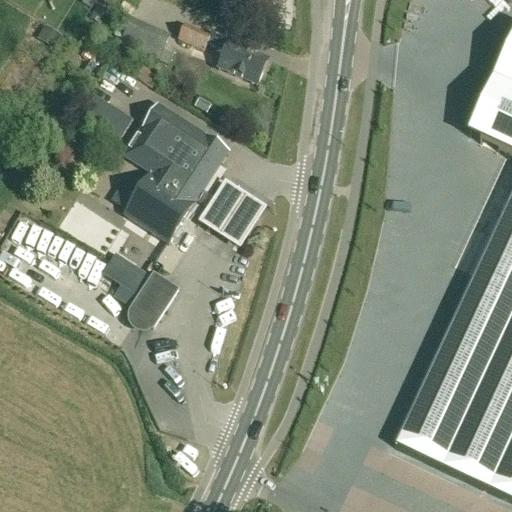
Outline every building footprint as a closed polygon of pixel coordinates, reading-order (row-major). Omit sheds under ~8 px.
[(120,45),(168,65),(172,54),(164,51),(170,37),(131,20),(120,45)] [(212,38),(186,27),(180,41),(206,53),(209,45),(227,53),(220,70),(259,87),(270,63),(256,57),(258,54),(232,43),(232,42),(214,34),(212,38)] [(511,160),(511,193),(393,449),(511,504),(511,74),(479,145),(511,160)] [(205,140),(186,127),(159,109),(125,159),(152,177),(125,217),(168,246),(182,226),(196,206),(195,206),(195,205),(197,202),(199,199),(216,175),(229,156),(206,140),(205,140)] [(248,198),(225,183),(210,206),(208,209),(206,212),(198,223),(221,238),(239,249),(266,210),(248,198)] [(210,206),(199,199),(195,205),(206,212),(210,206)] [(143,321),(155,329),(179,293),(167,285),(153,277),(130,312),(143,321)]
